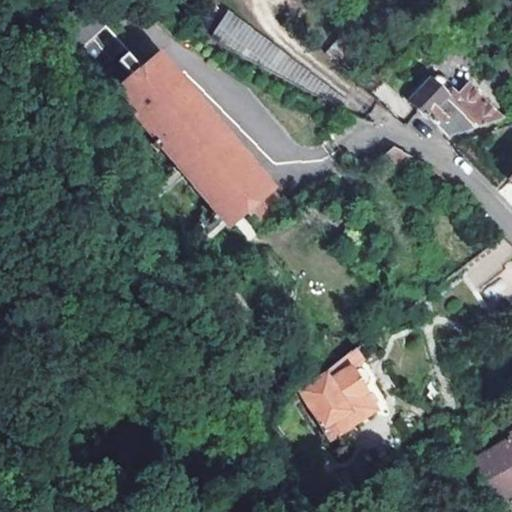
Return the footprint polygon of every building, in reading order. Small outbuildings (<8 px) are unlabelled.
[(208,37),(335,105),(339,96),(228,11),(208,37)] [(248,212),(270,193),(155,55),(109,93),(224,232),(248,212)] [(426,121),(447,139),(477,128),(503,120),(467,84),(457,95),(451,89),(448,97),(428,77),(404,101),(426,121)] [(386,180),(410,158),(392,149),(376,164),(372,167),(386,180)] [(270,193),(248,212),(261,227),(288,203),(275,188),(270,193)] [(511,262),(511,247),(503,237),(458,273),(474,293),(511,262)] [(251,318),(231,288),(212,301),(231,331),(251,318)] [(325,372),(299,392),(324,431),(327,436),(332,434),(335,439),(349,431),(347,429),(377,413),(379,412),(384,414),(388,415),(387,408),(385,402),(374,384),(375,378),(366,364),(363,363),(363,360),(354,349),(325,372)] [(511,438),(470,464),(497,508),(511,498),(511,438)]
